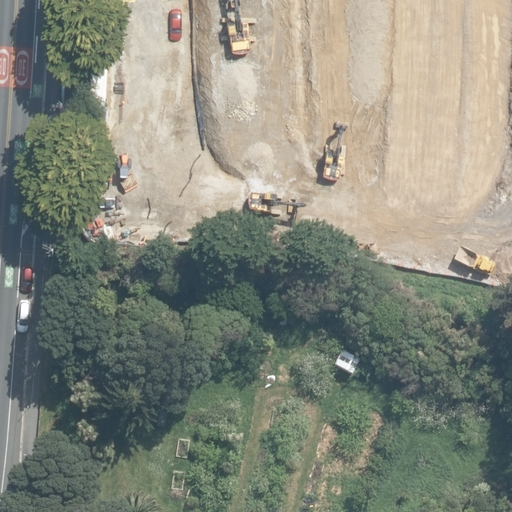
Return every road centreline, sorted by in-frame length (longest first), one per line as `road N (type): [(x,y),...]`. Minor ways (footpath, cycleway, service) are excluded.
road 1 (secondary): [(14,0),(0,241)]
road 2 (unknown): [(276,222),(294,0)]
